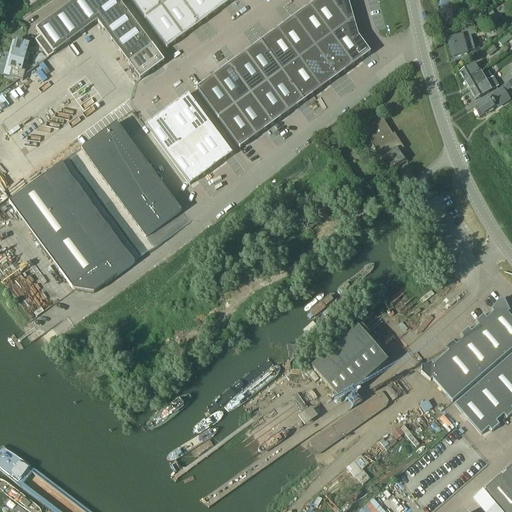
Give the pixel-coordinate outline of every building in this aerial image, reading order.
[(48,58),(78,36),(97,22),(131,69),(129,71),(131,74),(134,72),(140,80),(163,63),(117,0),(76,0),(36,30),(40,37),(35,41),(48,58)] [(129,0),(130,0),(166,50),(175,43),(191,31),(191,32),(207,20),(207,19),(223,8),(233,0),(129,0)] [(348,25),(329,0),(319,0),(318,1),(310,7),(331,37),(348,25)] [(346,0),(329,0),(348,25),(353,21),(352,20),(351,20),(347,6),(348,5),(346,0)] [(498,20),(507,14),(500,5),(491,11),(498,20)] [(315,48),(331,37),(310,7),(302,13),(293,19),(315,48)] [(299,60),(315,48),(293,19),(285,25),(277,31),(299,60)] [(352,23),(353,23),(353,21),(348,25),(331,37),(353,66),(361,60),(370,54),(367,49),(366,50),(361,43),(362,43),(357,37),(352,23)] [(261,42),(282,72),(299,60),(277,31),(269,37),(269,36),(261,42)] [(452,58),(466,55),(461,36),(447,40),(452,58)] [(345,72),(353,66),(331,37),(315,48),(337,78),(345,72)] [(502,38),(496,42),(499,46),(500,45),(501,46),(506,43),(502,38)] [(16,41),(9,67),(12,68),(10,77),(22,81),(25,71),(21,71),(28,44),(16,41)] [(261,42),(245,54),(259,74),(266,84),(282,72),(261,42)] [(495,49),(499,46),(496,42),(484,51),(488,56),(496,51),(495,49)] [(469,54),(473,58),(481,52),(478,47),(469,54)] [(328,84),(337,78),(315,48),(299,60),(320,90),(328,84)] [(245,54),(229,66),(236,76),(250,95),(266,84),(259,74),(245,54)] [(299,60),(282,72),(304,102),(313,96),(312,95),(320,90),(299,60)] [(459,73),(464,82),(475,76),(475,75),(478,73),(474,65),(470,67),(459,73)] [(229,66),(212,78),(234,107),(239,103),(242,101),(250,95),(236,76),(229,66)] [(282,72),(266,84),(288,113),(304,102),(282,72)] [(475,76),(464,82),(469,91),(480,85),(485,82),(492,78),(488,72),(482,76),(480,73),(475,76)] [(503,85),(511,77),(511,76),(509,72),(499,80),(503,85)] [(196,89),(218,119),(233,108),(234,107),(212,78),(211,79),(196,89)] [(480,85),(469,91),(474,100),(490,91),(485,82),(480,85)] [(266,84),(250,95),(271,125),(288,113),(266,84)] [(495,106),(503,101),(499,96),(506,91),(502,87),(489,97),(490,98),(481,103),(482,104),(473,110),(478,118),(488,112),(487,112),(496,106),(495,106)] [(239,103),(234,107),(255,137),(271,125),(250,95),(242,101),(239,103)] [(188,96),(175,106),(196,135),(209,125),(188,96)] [(160,116),(182,145),(196,135),(175,106),(160,116)] [(239,148),(254,137),(255,137),(234,107),(233,108),(218,119),(239,148)] [(160,116),(146,127),(167,156),(182,145),(160,116)] [(390,172),(406,162),(399,151),(403,149),(397,140),(395,141),(382,120),(364,132),(379,154),(381,153),(385,160),(383,161),(390,172)] [(181,212),(116,124),(81,150),(145,238),(181,212)] [(196,135),(218,165),(231,155),(209,125),(196,135)] [(182,145),(204,175),(218,165),(196,135),(182,145)] [(189,186),(204,175),(182,145),(167,156),(189,186)] [(61,165),(8,204),(73,291),(94,294),(134,264),(61,165)] [(509,313),(503,302),(499,302),(491,311),(492,312),(493,313),(486,320),(483,316),(475,323),(478,326),(471,333),(468,329),(460,336),(463,340),(456,346),(453,343),(445,349),(448,353),(433,366),(431,364),(421,370),(420,375),(430,382),(430,381),(432,380),(451,403),(511,349),(511,319),(507,314),(509,313)] [(309,337),(318,329),(312,322),(302,330),(309,337)] [(340,403),(386,363),(357,330),(312,370),(340,403)] [(511,355),(454,406),(480,436),(488,429),(491,433),(499,426),(496,423),(503,416),(506,420),(511,414),(511,411),(511,410),(511,408),(511,355)] [(342,471),(359,489),(369,479),(362,470),(368,464),(360,456),(354,462),(353,462),(342,471)] [(511,511),(511,465),(481,492),(498,511),(511,511)]
